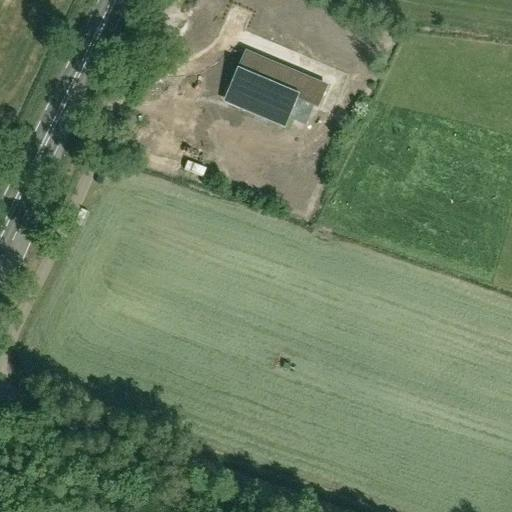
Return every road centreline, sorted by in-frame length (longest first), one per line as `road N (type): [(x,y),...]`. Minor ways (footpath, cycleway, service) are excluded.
road 1 (unclassified): [(337,511),(0,402)]
road 2 (primary): [(0,236),(115,0)]
